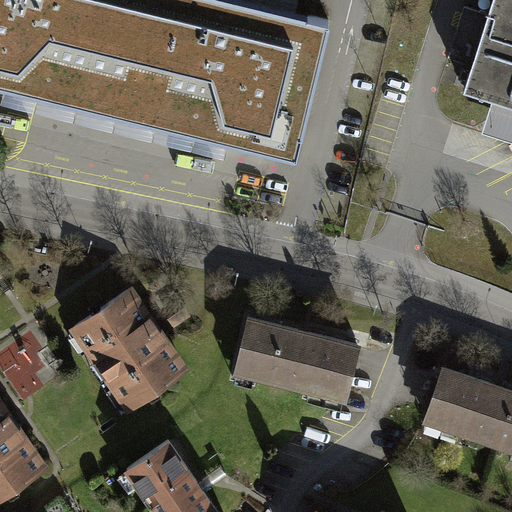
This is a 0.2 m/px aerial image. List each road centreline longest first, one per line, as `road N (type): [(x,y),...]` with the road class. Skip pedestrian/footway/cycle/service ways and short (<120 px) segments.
road 1 (unclassified): [(511,329),(389,282),(0,196)]
road 2 (unknown): [(309,184),(0,114)]
